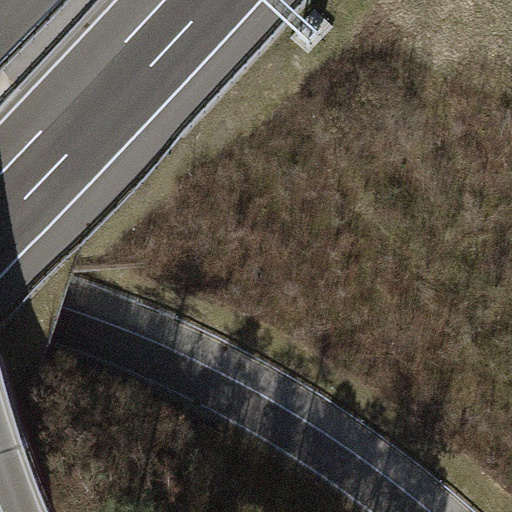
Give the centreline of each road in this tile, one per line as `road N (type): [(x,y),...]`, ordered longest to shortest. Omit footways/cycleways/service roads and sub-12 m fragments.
road 1 (motorway): [(401,511),(319,451),(204,384),(0,305)]
road 2 (motorway): [(0,202),(190,0)]
